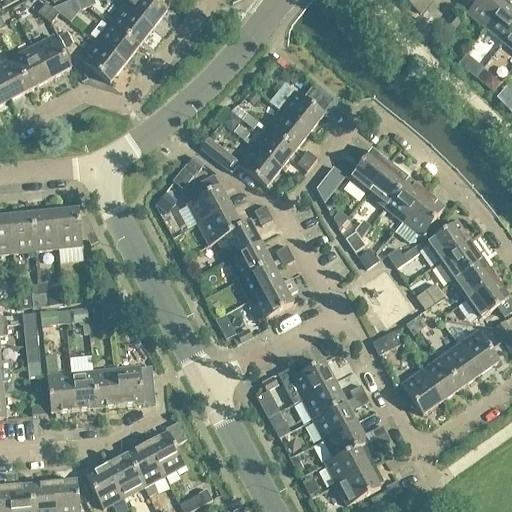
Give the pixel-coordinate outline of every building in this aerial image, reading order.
[(87,8),(83,0),(74,0),(79,12),(87,8)] [(95,5),(92,0),(83,0),(87,8),(95,5)] [(167,12),(151,0),(128,0),(123,8),(152,31),(167,12)] [(431,0),(402,0),(401,1),(419,16),(432,0),(431,0)] [(485,30),(508,1),(506,0),(478,0),(466,15),(485,30)] [(503,44),(511,32),(511,3),(508,1),(485,30),(503,44)] [(44,20),(52,10),(45,4),(37,14),(44,20)] [(152,31),(123,8),(109,25),(138,49),(152,31)] [(50,25),(58,15),(52,10),(44,20),(50,25)] [(451,33),(459,23),(452,17),(444,27),(451,33)] [(138,49),(109,25),(94,43),(124,67),(138,49)] [(511,51),(511,32),(503,44),(511,51)] [(70,71),(53,38),(32,49),(49,82),(70,71)] [(124,67),(94,43),(80,62),(91,71),(85,78),(99,89),(105,82),(109,85),(124,67)] [(49,82),(32,49),(12,59),(29,92),(49,82)] [(29,92),(12,59),(0,65),(0,86),(9,103),(29,92)] [(474,61),(466,71),(472,77),(474,78),(482,68),(474,61)] [(490,76),(483,85),(493,93),(500,84),(490,76)] [(304,98),(302,100),(294,94),(279,112),(308,135),(323,117),(322,116),(331,104),(299,79),(291,88),(304,98)] [(0,107),(9,103),(0,86),(0,107)] [(251,93),(245,100),(252,106),(258,98),(251,93)] [(308,135),(279,112),(265,130),(294,153),(308,135)] [(230,113),(221,123),(232,133),(238,125),(238,120),(230,113)] [(238,127),(233,133),(241,140),(246,134),(238,127)] [(294,153),(265,130),(251,148),(280,171),(294,153)] [(280,171),(251,148),(237,165),(235,163),(236,161),(208,140),(199,150),(231,175),(237,167),(265,190),(280,171)] [(317,160),(307,152),(301,159),(311,167),(317,160)] [(366,196),(389,167),(371,152),(348,181),(366,196)] [(198,173),(203,166),(193,158),(188,165),(173,184),(182,192),(193,178),(197,173),(198,173)] [(311,167),(301,159),(296,166),(306,173),(311,167)] [(384,210),(407,181),(389,167),(366,196),(384,210)] [(331,185),(339,175),(332,169),(325,179),(331,185)] [(293,174),(289,180),(297,186),(303,178),(297,174),(293,174)] [(230,209),(219,188),(213,177),(190,189),(196,201),(186,206),(197,227),(230,209)] [(402,224),(425,195),(407,181),(384,210),(402,224)] [(168,216),(178,202),(166,193),(156,207),(168,216)] [(420,239),(444,210),(425,195),(402,224),(395,234),(408,245),(414,244),(419,238),(420,239)] [(268,213),(265,207),(253,213),(257,221),(268,213)] [(241,229),(240,228),(230,209),(197,227),(208,248),(217,243),(216,242),(241,229)] [(81,249),(77,211),(54,214),(58,251),(81,249)] [(272,222),(271,219),(268,213),(257,221),(261,228),(272,222)] [(58,251),(54,214),(31,216),(35,253),(58,251)] [(35,253),(31,216),(9,218),(12,256),(35,253)] [(0,256),(12,256),(9,218),(0,219),(0,256)] [(260,245),(249,224),(240,228),(241,229),(216,242),(217,243),(227,262),(260,245)] [(439,265),(469,243),(456,224),(425,245),(439,265)] [(98,243),(93,233),(92,232),(84,236),(90,247),(94,245),(98,243)] [(349,248),(360,240),(355,234),(345,241),(349,248)] [(354,255),(365,247),(360,240),(349,248),(354,255)] [(452,283),(482,262),(469,243),(439,265),(452,283)] [(271,265),(260,245),(227,262),(238,283),(271,265)] [(279,261),(290,255),(286,247),(275,253),(279,261)] [(414,249),(402,257),(391,264),(396,271),(418,256),(414,249)] [(391,264),(402,257),(397,250),(386,257),(391,264)] [(369,251),(357,259),(363,267),(366,271),(377,263),(369,251)] [(283,268),(294,262),(290,255),(279,261),(283,268)] [(465,302),(495,281),(482,262),(452,283),(465,302)] [(281,285),(271,265),(238,283),(248,303),(281,285)] [(291,280),(281,285),(248,303),(259,324),(292,306),(288,298),(297,293),(291,280)] [(478,321),(509,300),(495,281),(465,302),(478,321)] [(420,306),(439,292),(434,285),(416,299),(420,306)] [(62,290),(47,291),(48,295),(49,308),(64,307),(62,290)] [(425,313),(436,305),(444,299),(439,292),(420,306),(425,313)] [(31,294),(16,295),(16,303),(20,311),(32,310),(31,297),(31,294)] [(49,308),(48,295),(39,296),(41,309),(49,308)] [(41,309),(39,296),(31,297),(32,310),(41,309)] [(119,320),(118,307),(109,308),(110,321),(119,320)] [(110,321),(109,308),(101,309),(102,322),(110,321)] [(86,311),(72,312),(73,325),(81,324),(83,336),(89,336),(86,311)] [(73,325),(72,312),(64,313),(65,326),(73,325)] [(65,326),(64,313),(56,314),(57,326),(65,326)] [(56,314),(39,315),(41,328),(57,326),(56,314)] [(35,324),(34,316),(22,317),(22,325),(35,324)] [(426,328),(419,317),(412,322),(419,333),(426,328)] [(103,326),(100,326),(101,339),(110,338),(109,326),(111,325),(110,321),(102,322),(103,326)] [(419,333),(412,322),(405,327),(412,337),(419,333)] [(509,330),(504,323),(494,330),(499,337),(509,330)] [(36,332),(35,324),(22,325),(23,334),(36,332)] [(220,331),(219,331),(225,342),(235,336),(229,325),(220,331)] [(511,333),(509,330),(499,337),(511,356),(511,333)] [(252,339),(248,331),(236,337),(238,341),(240,345),(252,339)] [(379,358),(399,347),(392,334),(372,345),(379,358)] [(498,364),(477,334),(457,347),(479,378),(498,364)] [(479,378),(457,347),(439,360),(460,391),(479,378)] [(74,413),(70,375),(57,377),(55,359),(45,360),(50,415),(74,413)] [(460,391),(439,360),(420,373),(441,404),(460,391)] [(40,370),(39,362),(26,363),(27,372),(40,370)] [(0,364),(0,373),(9,373),(11,373),(10,365),(7,363),(0,364)] [(334,385),(323,364),(294,379),(289,371),(277,377),(293,407),(301,402),(334,385)] [(143,406),(139,369),(115,371),(119,408),(143,406)] [(41,378),(40,370),(27,372),(28,380),(41,378)] [(119,408),(115,371),(93,373),(97,410),(119,408)] [(0,396),(3,396),(2,385),(7,384),(7,381),(10,381),(9,373),(0,373),(0,396)] [(97,410),(93,373),(70,375),(74,413),(97,410)] [(441,404),(420,373),(401,387),(422,417),(441,404)] [(277,387),(273,379),(262,385),(266,393),(277,387)] [(345,405),(334,385),(301,402),(312,422),(345,405)] [(364,394),(360,387),(349,393),(353,400),(364,394)] [(356,425),(350,414),(369,404),(364,394),(353,400),(345,405),(312,422),(322,442),(356,425)] [(44,416),(44,407),(31,408),(32,417),(44,416)] [(367,446),(356,425),(322,442),(333,462),(333,463),(358,450),(358,451),(364,447),(367,446)] [(385,435),(382,427),(370,433),(374,441),(385,435)] [(184,468),(167,435),(146,446),(164,479),(184,468)] [(378,448),(389,442),(385,435),(374,441),(378,448)] [(148,498),(156,494),(152,485),(164,479),(146,446),(126,456),(143,489),(148,498)] [(369,470),(375,467),(364,447),(358,451),(358,450),(333,463),(333,462),(324,466),(336,488),(369,470)] [(143,489),(126,456),(106,467),(123,500),(143,489)] [(296,456),(289,460),(296,472),(303,469),(296,456)] [(123,500),(106,467),(85,478),(102,511),(123,500)] [(384,483),(375,467),(369,470),(336,488),(346,508),(379,491),(377,487),(384,483)] [(78,511),(76,482),(52,484),(55,511),(78,511)] [(400,491),(396,483),(385,489),(389,497),(400,491)] [(55,511),(52,484),(30,487),(32,511),(55,511)] [(32,511),(30,487),(7,489),(9,511),(32,511)] [(9,511),(7,489),(0,489),(0,511),(9,511)] [(193,511),(212,502),(206,491),(198,495),(199,496),(179,507),(181,511),(193,511)]
